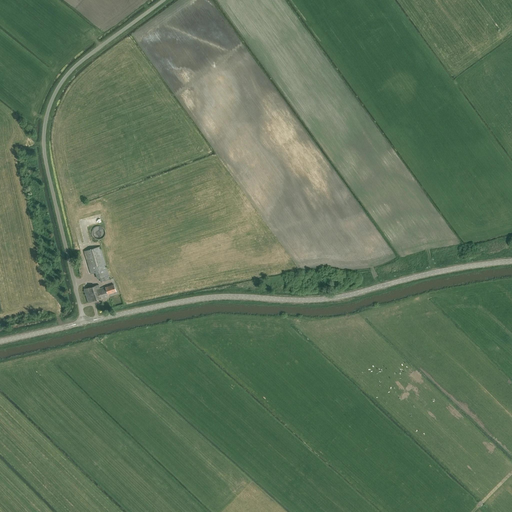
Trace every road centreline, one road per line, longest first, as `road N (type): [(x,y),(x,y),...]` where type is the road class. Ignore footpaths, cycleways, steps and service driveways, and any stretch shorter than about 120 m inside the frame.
road 1 (unclassified): [(84,321),(196,298),(329,298),(511,261)]
road 2 (unclassified): [(84,321),(43,148),(49,104),(74,67),(164,0)]
